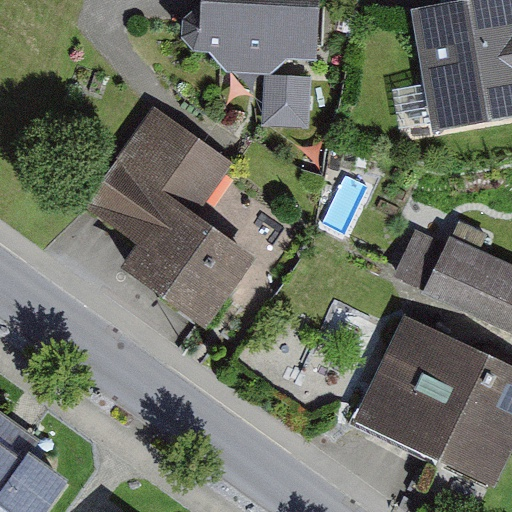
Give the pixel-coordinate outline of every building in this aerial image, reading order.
[(320,0),(202,0),(199,50),(316,59),(320,0)] [(511,0),(467,0),(414,11),(437,130),(511,115),(511,0)] [(312,75),(265,75),(265,126),(312,126),(312,75)] [(232,158),(155,104),(83,204),(140,244),(125,265),(210,325),(261,254),(196,209),(232,158)] [(511,268),(447,238),(358,427),(495,491),(511,455),(511,268)] [(0,511),(50,511),(73,480),(0,429),(0,511)]
